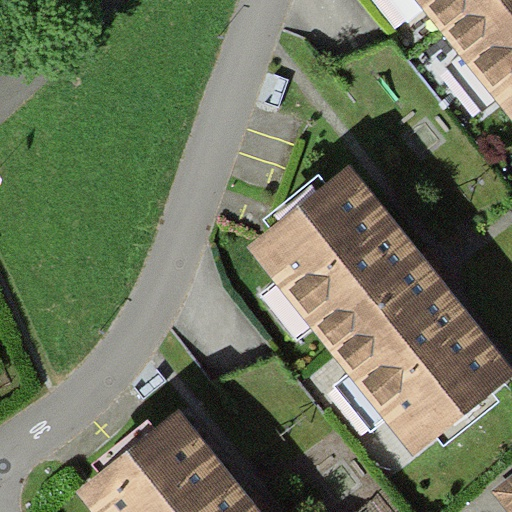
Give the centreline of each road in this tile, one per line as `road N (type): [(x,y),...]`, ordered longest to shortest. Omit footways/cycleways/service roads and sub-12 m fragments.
road 1 (residential): [(269,0),(197,219),(137,339),(88,394),(0,458)]
road 2 (unknown): [(111,0),(0,105)]
